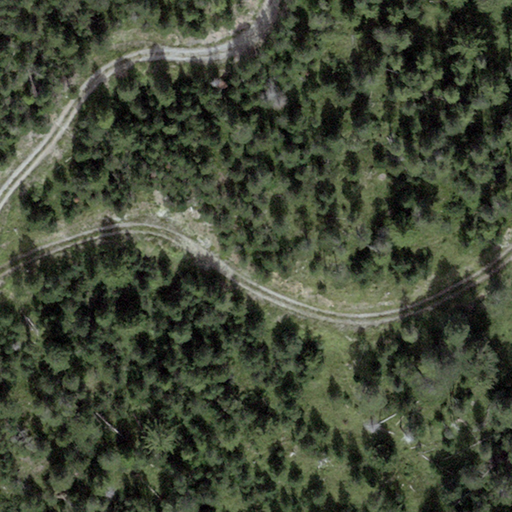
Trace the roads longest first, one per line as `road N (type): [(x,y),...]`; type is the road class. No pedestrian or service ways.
road 1 (track): [(0,265),(13,254),(126,222),(168,229),(267,292),(346,315),(431,298),(511,238)]
road 2 (track): [(249,0),(213,43),(137,50),(94,73),(0,191)]
